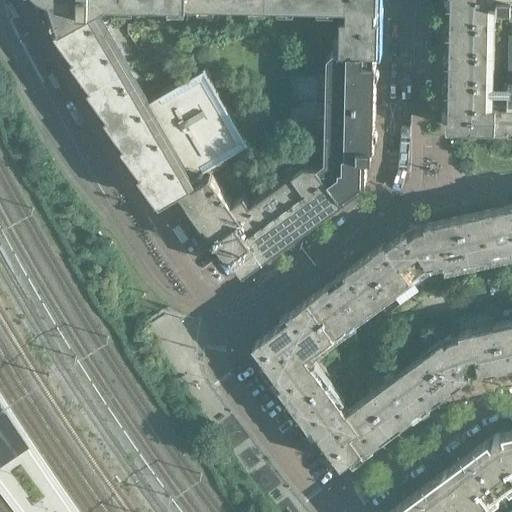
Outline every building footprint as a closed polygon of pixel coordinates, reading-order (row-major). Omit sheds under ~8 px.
[(110,40),(91,9),(95,7),(91,0),(95,0),(333,5),(333,0),(55,0),(64,25),(56,29),(68,46),(72,51),(76,55),(72,57),(75,61),(110,40)] [(377,16),(377,0),(333,0),(333,5),(346,6),(346,15),(341,15),(340,49),(376,50),(378,50),(379,16),(377,16)] [(489,72),(490,0),(503,0),(503,4),(511,4),(511,12),(511,0),(449,0),(448,72),(489,72)] [(511,126),(511,34),(509,34),(508,98),(489,98),(489,72),(448,72),(447,126),(511,126)] [(242,132),(235,119),(234,117),(233,117),(226,105),(227,104),(226,102),(225,103),(218,91),(219,90),(217,88),(217,89),(210,76),(209,74),(208,74),(205,68),(206,68),(205,66),(203,67),(203,68),(199,70),(198,70),(196,71),(197,72),(190,76),(189,75),(187,76),(188,77),(175,84),(175,83),(173,84),(173,85),(161,92),(160,92),(158,93),(159,94),(145,101),(110,40),(75,61),(87,77),(92,84),(89,86),(100,101),(103,106),(108,113),(106,115),(120,135),(126,142),(123,143),(137,163),(142,171),(139,172),(151,189),(155,193),(156,195),(159,199),(161,201),(181,189),(181,188),(211,171),(227,161),(224,156),(231,152),(232,153),(234,151),(233,151),(240,147),(241,147),(243,146),(242,146),(247,143),(247,144),(249,143),(248,141),(247,141),(243,134),(244,133),(242,131),(242,132)] [(374,128),(376,76),(377,76),(379,74),(379,69),(377,67),(376,67),(376,50),(340,49),(332,48),(331,75),(318,74),(316,128),(330,128),(330,134),(327,134),(322,140),(322,147),(326,153),(329,154),(329,160),(321,166),(343,197),(366,181),(366,155),(370,155),(370,157),(373,157),(374,137),(375,137),(377,135),(377,130),(375,128),(374,128)] [(243,270),(343,197),(321,166),(318,162),(304,161),(252,202),(245,193),(233,202),(211,171),(181,188),(181,189),(183,190),(182,191),(185,195),(188,199),(187,199),(221,246),(222,246),(222,247),(223,246),(230,254),(229,255),(231,257),(233,256),(243,270)] [(511,250),(511,203),(460,215),(469,258),(494,253),(493,249),(502,247),(503,253),(511,250)] [(469,258),(460,215),(425,223),(425,227),(418,228),(414,224),(387,244),(385,241),(364,256),(390,291),(428,264),(444,260),(444,264),(469,258)] [(363,312),(390,291),(364,256),(344,271),(346,274),(331,285),(329,282),(308,297),(334,333),(353,319),(357,323),(366,316),(363,312)] [(306,353),(315,347),(316,349),(335,335),(334,333),(308,297),(288,312),(288,311),(279,317),(282,321),(253,342),(268,362),(265,364),(265,365),(263,366),(278,386),(280,385),(289,397),(284,400),(290,408),(332,377),(318,357),(313,361),(312,360),(312,361),(306,353)] [(511,319),(495,324),(504,367),(511,364),(511,319)] [(504,367),(495,324),(460,331),(460,335),(453,336),(451,333),(423,354),(449,389),(469,374),(470,374),(470,370),(479,368),(479,372),(504,367)] [(429,404),(449,389),(423,354),(395,374),(392,369),(383,376),(386,381),(367,395),(393,430),(413,415),(411,412),(427,401),(429,404)] [(393,430),(367,395),(348,409),(342,402),(343,402),(342,401),(347,397),(332,377),(290,408),(296,416),(300,412),(309,425),(307,426),(313,435),(318,431),(342,463),(350,457),(352,460),(354,462),(366,453),(362,448),(370,443),(372,445),(393,430)] [(0,464),(30,444),(0,396),(0,464)] [(511,428),(495,432),(468,452),(498,492),(511,481),(511,428)] [(470,511),(498,492),(468,452),(416,491),(433,511),(470,511)] [(433,511),(416,491),(387,511),(433,511)]
